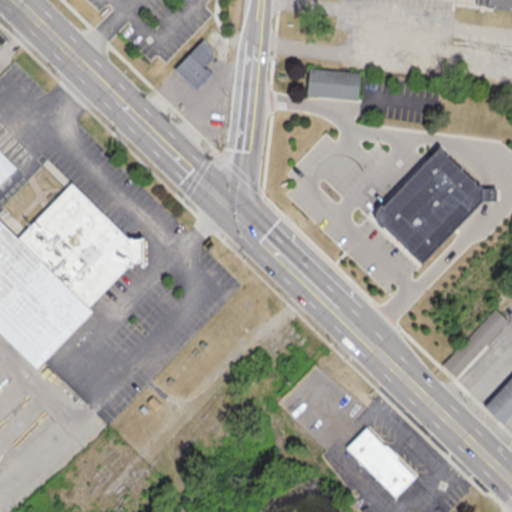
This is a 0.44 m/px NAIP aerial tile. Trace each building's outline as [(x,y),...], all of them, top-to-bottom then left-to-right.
[(511,0),(480,0),(480,5),(492,7),(491,9),(511,12),(511,0)] [(0,30),(11,41),(0,52),(0,30)] [(208,39),(218,49),(218,56),(207,67),(215,75),(201,90),(180,69),(208,39)] [(365,73),(362,99),(310,94),(313,68),(365,73)] [(480,199),(419,261),(381,224),(379,226),(374,220),(372,217),(371,214),(371,211),(373,208),(374,205),(378,201),(380,203),(437,144),(480,186),(486,186),(493,186),(493,198),(487,199),(480,199)] [(0,182),(15,168),(0,152),(0,182)] [(76,184),(133,242),(152,241),(154,267),(134,268),(93,309),(96,312),(40,371),(0,330),(0,220),(21,241),(76,184)] [(441,364),(454,376),(506,321),(493,309),(441,364)] [(511,410),(511,374),(482,405),(500,422),(511,410)] [(364,428),(344,448),(395,497),(414,477),(364,428)]
